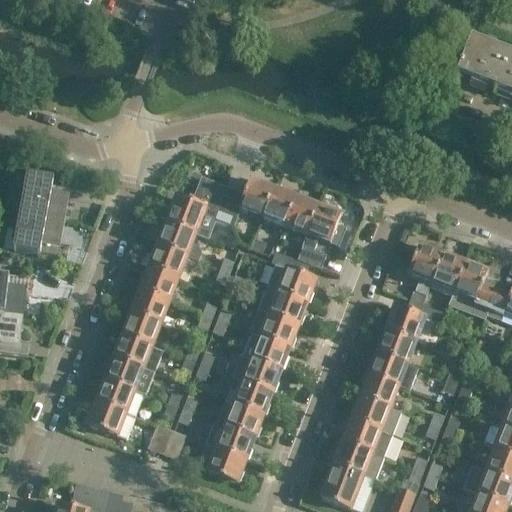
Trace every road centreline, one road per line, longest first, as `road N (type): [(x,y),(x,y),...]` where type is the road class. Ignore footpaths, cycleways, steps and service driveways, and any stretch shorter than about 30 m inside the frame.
road 1 (residential): [(17,511),(33,449),(139,176),(136,134)]
road 2 (residential): [(280,511),(393,185)]
road 3 (residential): [(136,134),(224,124),(393,185)]
road 4 (residential): [(0,110),(87,140),(136,134)]
road 5 (residential): [(393,185),(511,231)]
road 6 (residential): [(136,134),(128,109),(164,18)]
